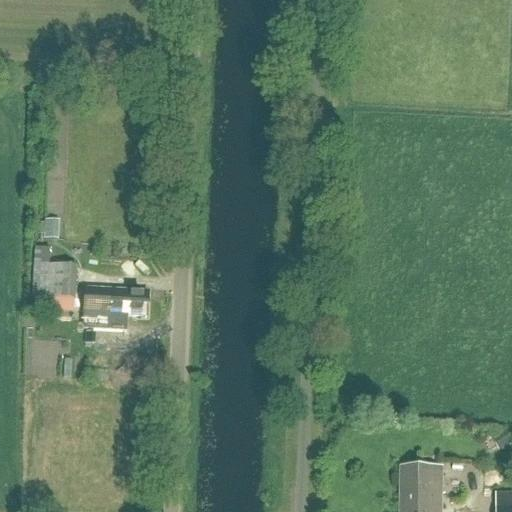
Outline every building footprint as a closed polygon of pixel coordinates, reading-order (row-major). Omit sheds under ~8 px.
[(44,240),(58,241),(59,223),(44,222),(44,224),(40,224),(39,237),(44,237),(44,240)] [(76,268),(48,267),(49,250),(34,249),(32,300),(74,302),(76,268)] [(84,325),(110,327),(111,319),(145,321),(147,294),(86,291),(84,325)] [(99,335),(85,334),(84,346),(98,347),(99,335)] [(398,511),(440,511),(441,470),(399,470),(398,511)] [(498,486),(497,511),(511,511),(511,480),(503,481),(503,487),(498,486)]
